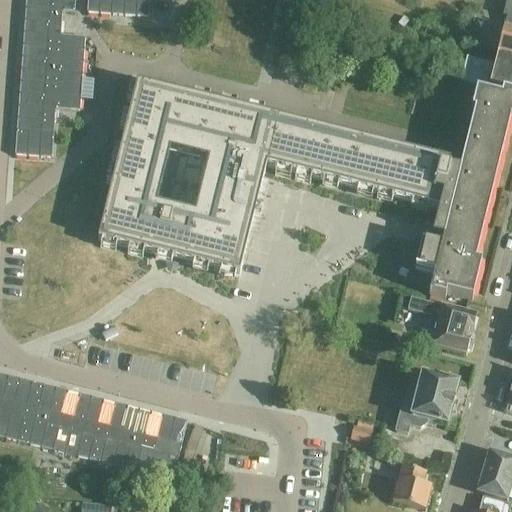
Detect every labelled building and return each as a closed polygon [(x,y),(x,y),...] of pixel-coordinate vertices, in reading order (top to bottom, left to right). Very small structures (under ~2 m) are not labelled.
[(88,0),(87,14),(148,18),(149,0),(25,0),(15,157),(52,159),(55,111),(80,112),(85,39),(60,37),(62,12),(75,13),(75,0),(88,0)] [(284,0),(281,18),(301,22),(305,0),(284,0)] [(470,86),(503,94),(511,96),(511,6),(506,5),(503,18),(507,19),(504,32),(491,29),(486,33),(484,42),(487,49),(499,52),(496,66),(467,59),(461,84),(464,84),(470,86)] [(184,98),(184,97),(137,86),(128,123),(117,166),(98,242),(147,254),(150,255),(184,263),(199,267),(239,277),(240,277),(252,229),(264,177),(266,169),(375,195),(439,211),(436,223),(432,240),(442,242),(443,243),(442,249),(421,244),(414,271),(435,276),(431,294),(430,297),(445,301),(446,297),(472,303),(479,276),(482,266),(479,265),(476,264),(479,251),(511,125),(511,96),(503,94),(502,99),(479,94),(477,93),(472,113),(475,114),(464,158),(463,162),(462,165),(462,167),(298,126),(293,125),(283,122),(278,121),(245,113),(239,111),(189,99),(184,98)] [(432,110),(456,116),(460,102),(435,96),(432,110)] [(477,317),(428,304),(411,300),(408,312),(433,318),(435,312),(440,314),(432,347),(466,356),(468,353),(471,352),(473,347),(470,342),(477,317)] [(223,339),(233,340),(236,312),(226,311),(223,339)] [(401,338),(388,334),(386,343),(398,347),(401,338)] [(0,439),(173,482),(188,423),(0,375),(0,439)] [(410,375),(401,414),(396,434),(408,437),(410,429),(420,432),(426,428),(435,430),(437,422),(449,425),(459,386),(422,377),(410,375)] [(196,428),(180,470),(189,473),(204,431),(196,428)] [(351,441),(351,442),(369,446),(372,434),(354,429),(352,436),(351,441)] [(397,445),(385,441),(380,457),(392,460),(397,445)] [(511,482),(511,461),(488,455),(477,495),(506,503),(511,482)] [(420,511),(425,511),(431,489),(423,487),(426,475),(402,469),(393,505),(420,511)] [(508,511),(510,508),(483,500),(479,511),(478,511),(508,511)]
